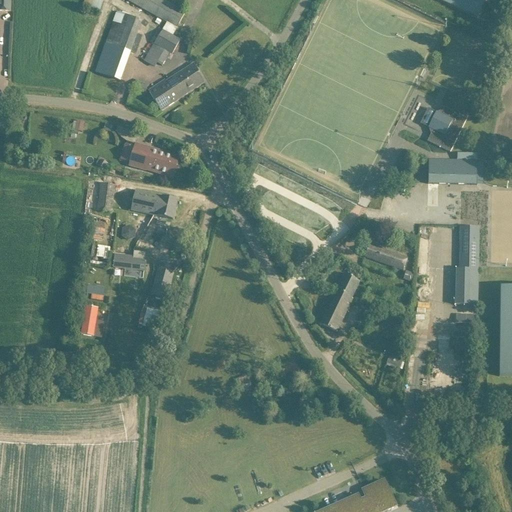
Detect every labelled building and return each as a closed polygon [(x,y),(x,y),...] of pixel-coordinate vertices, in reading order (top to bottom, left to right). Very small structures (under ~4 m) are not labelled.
[(0,0),(0,11),(11,12),(11,0),(0,0)] [(84,0),(84,7),(101,9),(101,0),(84,0)] [(126,0),(167,23),(146,58),(144,62),(155,68),(157,64),(162,67),(170,54),(172,55),(181,40),(173,36),(177,28),(186,12),(163,0),(126,0)] [(438,0),(477,17),(484,0),(438,0)] [(116,14),(99,63),(96,72),(120,81),(141,23),(116,14)] [(192,65),(168,81),(179,100),(204,83),(192,65)] [(138,79),(134,87),(146,92),(149,84),(138,79)] [(179,100),(168,81),(167,79),(156,86),(148,92),(161,112),(179,100)] [(459,116),(453,113),(444,109),(443,111),(436,113),(428,128),(431,135),(427,142),(450,153),(467,120),(459,116)] [(129,166),(163,176),(173,179),(179,158),(135,145),(129,166)] [(428,185),(477,186),(477,180),(477,164),(477,155),(457,154),(457,161),(429,161),(428,185)] [(97,212),(112,213),(115,186),(101,184),(97,212)] [(131,211),(144,214),(173,220),(177,201),(135,191),(131,211)] [(152,224),(152,235),(163,236),(163,225),(152,224)] [(136,231),(129,226),(122,229),(121,237),(127,242),(135,238),(136,231)] [(456,305),(478,306),(479,228),(460,227),(459,270),(456,269),(456,305)] [(369,245),(368,248),(364,257),(403,271),(407,258),(369,245)] [(115,255),(113,268),(145,271),(147,259),(144,259),(145,254),(134,253),(134,257),(115,255)] [(172,274),(159,270),(152,296),(165,300),(172,274)] [(334,291),(332,294),(351,303),(352,299),(360,283),(344,275),(335,291),(334,291)] [(87,285),(85,294),(103,296),(104,288),(87,285)] [(511,287),(500,287),(499,377),(511,377),(511,287)] [(351,303),(332,294),(329,292),(315,322),(337,333),(351,303)] [(133,306),(130,328),(155,331),(158,310),(133,306)] [(95,320),(97,309),(83,307),(78,335),(101,339),(105,322),(95,320)] [(465,315),(465,323),(473,323),(473,315),(465,315)] [(390,355),(389,357),(386,366),(398,370),(398,369),(402,370),(406,359),(400,356),(402,351),(388,346),(385,353),(390,355)] [(294,362),(285,366),(266,377),(271,387),(299,371),(294,362)] [(234,381),(240,396),(251,391),(245,377),(234,381)] [(385,511),(396,507),(384,481),(362,490),(366,499),(360,501),(358,496),(321,511),(385,511)]
